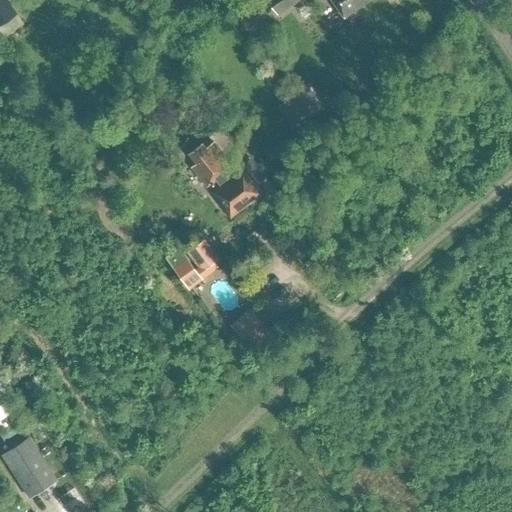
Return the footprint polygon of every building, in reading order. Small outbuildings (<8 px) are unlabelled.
[(8,0),(0,0),(0,24),(17,12),(8,0)] [(253,0),(235,13),(247,30),(269,14),(258,0),(253,0)] [(330,0),(342,16),(364,0),(266,0),(275,12),(292,0),(330,0)] [(292,128),(322,107),(314,96),(295,109),(287,98),(277,105),(292,128)] [(211,190),(229,215),(260,193),(243,168),(230,177),(225,171),(230,168),(221,156),(223,154),(214,140),(206,146),(203,142),(189,152),(196,161),(191,165),(206,185),(215,178),(220,184),(211,190)] [(201,270),(218,256),(204,237),(187,250),(201,270)] [(179,247),(166,256),(185,283),(198,274),(179,247)] [(249,306),(229,324),(250,348),(270,330),(249,306)] [(4,376),(0,378),(0,428),(26,411),(4,376)] [(29,496),(57,478),(29,435),(1,454),(29,496)]
